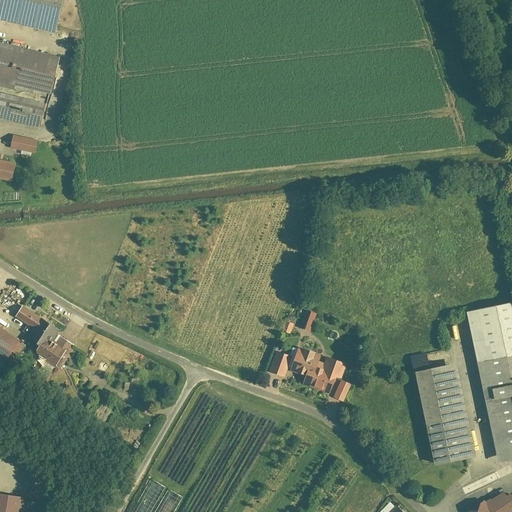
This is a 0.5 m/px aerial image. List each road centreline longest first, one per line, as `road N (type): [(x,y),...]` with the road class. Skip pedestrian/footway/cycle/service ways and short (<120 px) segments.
road 1 (residential): [(423,511),(332,422),(199,370)]
road 2 (residential): [(199,370),(79,315),(0,264)]
road 3 (residential): [(199,370),(119,511)]
